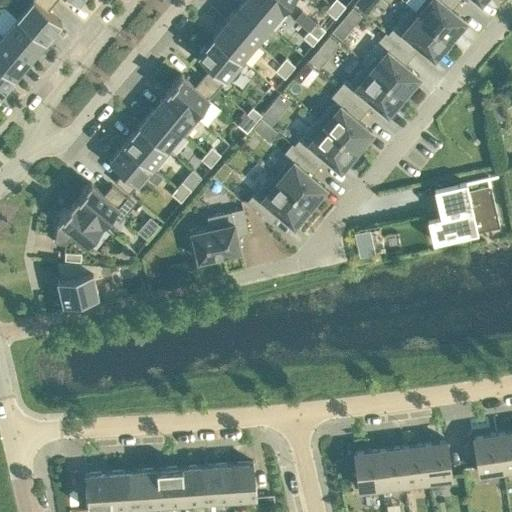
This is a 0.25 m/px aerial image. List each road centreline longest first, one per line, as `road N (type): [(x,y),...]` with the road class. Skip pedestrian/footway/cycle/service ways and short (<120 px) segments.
road 1 (residential): [(511,7),(300,262),(234,277)]
road 2 (unclassified): [(9,431),(293,413)]
road 3 (unclassified): [(293,413),(511,383)]
road 4 (unclassified): [(35,147),(65,138),(182,0)]
road 5 (unclassified): [(136,0),(40,116),(35,147)]
